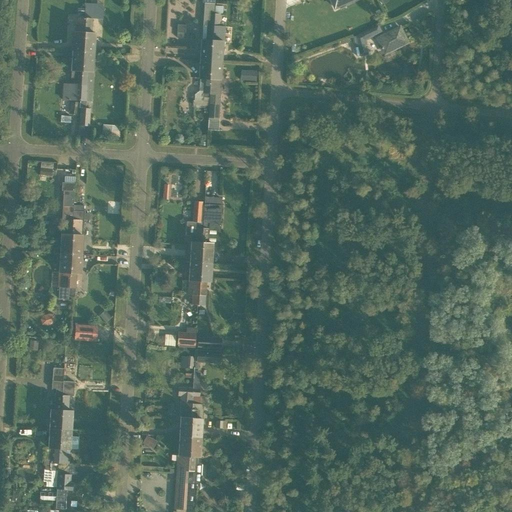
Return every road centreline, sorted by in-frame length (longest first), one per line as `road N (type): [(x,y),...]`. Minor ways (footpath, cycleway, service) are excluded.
road 1 (residential): [(432,109),(408,511)]
road 2 (residential): [(118,511),(140,157)]
road 3 (residential): [(252,511),(276,165)]
road 4 (residential): [(0,355),(12,148)]
road 5 (residential): [(140,157),(150,0)]
road 6 (residential): [(281,92),(432,109)]
road 7 (residential): [(12,148),(21,0)]
road 8 (residential): [(140,157),(276,165)]
road 9 (residential): [(12,148),(140,157)]
